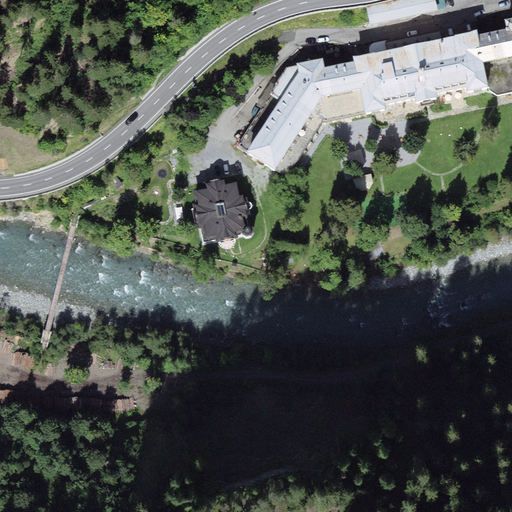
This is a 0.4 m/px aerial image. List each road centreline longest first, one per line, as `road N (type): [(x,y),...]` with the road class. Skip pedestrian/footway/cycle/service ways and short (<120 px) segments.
road 1 (primary): [(312,0),(222,38),(84,160),(0,188)]
road 2 (track): [(511,323),(335,377),(152,382)]
road 3 (track): [(152,382),(54,389),(0,377)]
